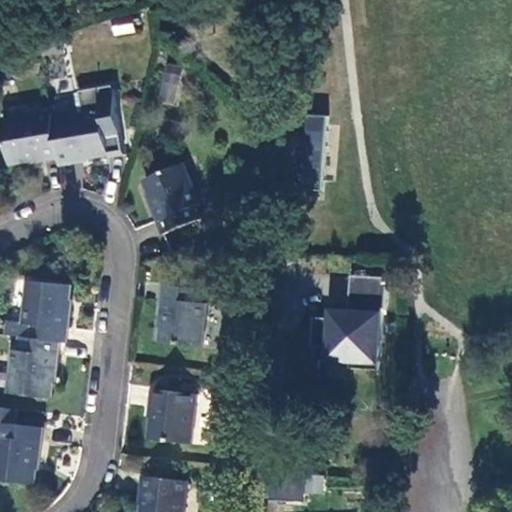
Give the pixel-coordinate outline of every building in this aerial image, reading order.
[(131,14),(113,18),(117,35),(134,31),(131,14)] [(168,74),(166,83),(180,87),(182,79),(168,74)] [(180,87),(166,83),(160,101),(174,105),(180,87)] [(85,113),(53,118),(60,158),(61,166),(76,163),(76,160),(109,155),(110,158),(124,155),(113,87),(82,92),(85,113)] [(45,161),(60,158),(53,118),(52,113),(3,122),(10,163),(44,157),(45,161)] [(326,190),(330,115),(310,114),(304,188),(326,190)] [(183,163),(145,180),(155,203),(152,204),(165,233),(201,218),(196,205),(201,203),(183,163)] [(321,361),(377,366),(384,277),(348,274),(346,309),(325,307),(321,361)] [(5,319),(3,334),(20,336),(61,340),(68,341),(71,310),(68,309),(70,284),(29,280),(23,321),(5,319)] [(161,342),(203,348),(208,304),(202,304),(205,289),(165,285),(161,317),(164,317),(161,342)] [(57,373),(61,340),(20,336),(19,351),(15,351),(10,393),(51,398),(55,372),(57,373)] [(193,444),(198,394),(154,389),(151,405),(155,405),(151,439),(193,444)] [(40,459),(43,428),(16,425),(18,408),(0,406),(0,480),(34,484),(37,459),(40,459)] [(298,467),(266,464),(266,473),(298,475),(298,467)] [(298,475),(266,473),(263,500),(296,502),(298,475)] [(184,511),(188,481),(144,476),(142,492),(145,492),(142,511),(184,511)]
